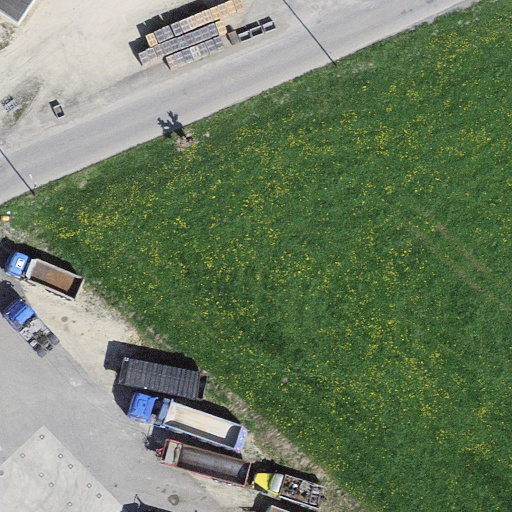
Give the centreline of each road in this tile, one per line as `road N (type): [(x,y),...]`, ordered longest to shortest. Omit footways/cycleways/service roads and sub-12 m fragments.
road 1 (unclassified): [(355,0),(0,161)]
road 2 (unknown): [(0,466),(130,511)]
